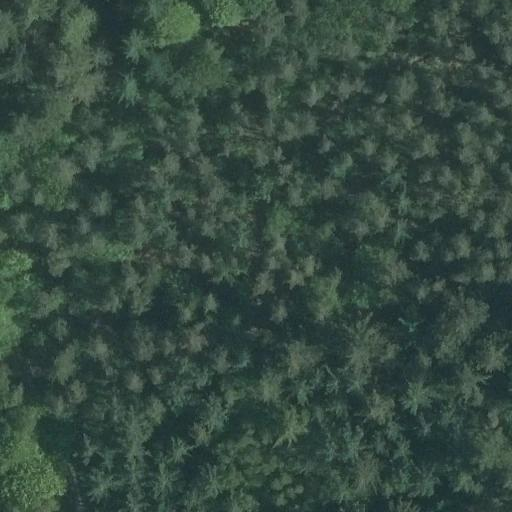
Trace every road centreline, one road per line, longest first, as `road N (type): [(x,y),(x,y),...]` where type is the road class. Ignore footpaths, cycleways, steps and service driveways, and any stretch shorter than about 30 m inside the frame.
road 1 (track): [(0,148),(379,0)]
road 2 (track): [(0,305),(70,511)]
